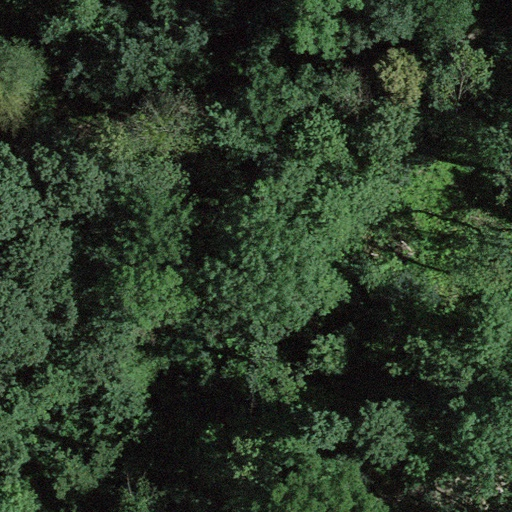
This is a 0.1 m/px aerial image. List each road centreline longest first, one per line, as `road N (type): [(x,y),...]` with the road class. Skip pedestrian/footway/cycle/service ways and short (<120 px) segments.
road 1 (track): [(0,158),(511,44)]
road 2 (track): [(329,511),(511,465)]
